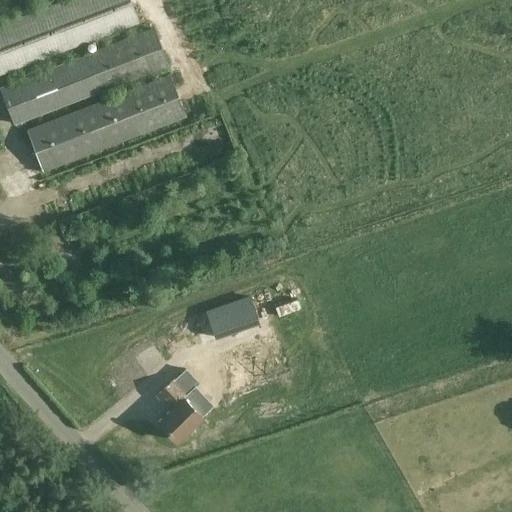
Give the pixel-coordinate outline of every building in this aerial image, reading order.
[(0,74),(140,21),(131,0),(60,0),(0,23),(0,74)] [(13,124),(170,65),(154,26),(0,87),(13,124)] [(43,171),(187,116),(171,74),(27,129),(43,171)] [(214,337),(258,322),(249,295),(205,311),(214,337)] [(290,371),(278,334),(188,365),(191,370),(176,384),(173,381),(159,395),(172,409),(159,421),(178,440),(203,416),(192,405),(198,399),(191,390),(198,383),(210,398),(290,371)]
